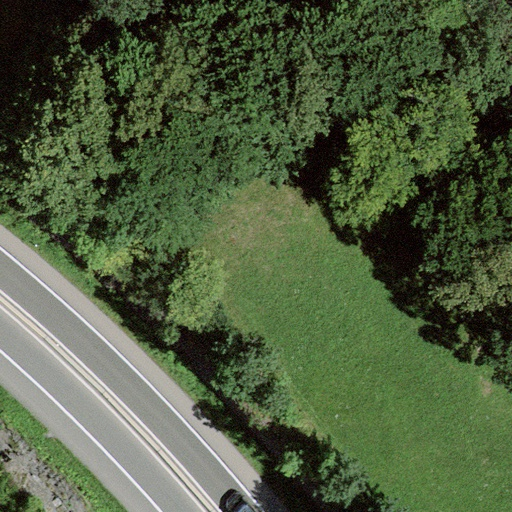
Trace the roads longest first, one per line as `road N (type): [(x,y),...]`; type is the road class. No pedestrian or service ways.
road 1 (primary): [(240,511),(123,380),(0,270)]
road 2 (primary): [(0,327),(182,511)]
